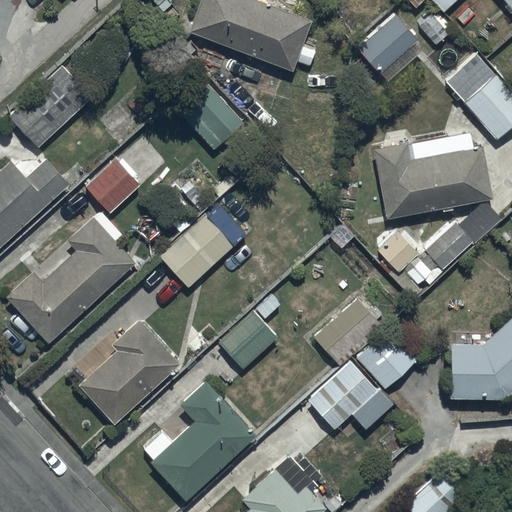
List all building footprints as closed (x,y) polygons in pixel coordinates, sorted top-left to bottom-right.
[(310,22),(254,0),(198,0),(186,33),(290,73),(310,22)] [(429,0),(442,13),(454,0),(429,0)] [(511,0),(500,0),(511,13),(511,0)] [(432,13),(418,26),(435,45),(450,32),(432,13)] [(393,16),(356,49),(379,75),(416,41),(393,16)] [(511,94),(477,53),(444,82),(494,141),(511,125),(511,94)] [(90,99),(62,68),(9,115),(37,146),(90,99)] [(243,125),(205,84),(177,111),(215,152),(243,125)] [(469,134),(371,150),(384,220),(490,201),(480,149),(472,150),(469,134)] [(139,185),(115,158),(84,186),(108,213),(139,185)] [(26,177),(11,161),(0,171),(0,247),(70,185),(46,159),(26,177)] [(205,215),(158,258),(186,289),(233,246),(205,215)] [(133,264),(93,219),(68,242),(76,250),(41,281),(34,273),(5,298),(46,343),(133,264)] [(354,298),(312,335),(338,365),(380,327),(354,298)] [(253,311),(217,343),(240,370),(276,338),(253,311)] [(511,390),(511,316),(480,345),(449,345),(449,400),(502,400),(511,390)] [(109,344),(116,351),(78,385),(113,424),(178,365),(137,319),(109,344)] [(386,329),(354,358),(383,389),(414,361),(386,329)] [(350,358),(305,398),(333,429),(338,424),(351,438),(362,428),(364,430),(392,405),(350,358)] [(177,406),(191,422),(171,441),(162,432),(143,450),(151,459),(147,463),(184,503),(255,438),(203,381),(177,406)] [(240,501),(248,509),(244,511),(320,511),(324,509),(309,493),(316,487),(313,484),(321,477),(304,458),(297,464),(289,456),(240,501)] [(445,466),(403,506),(408,511),(444,511),(468,490),(445,466)]
